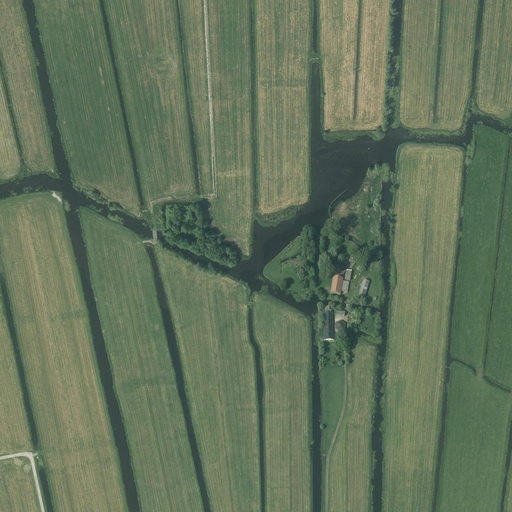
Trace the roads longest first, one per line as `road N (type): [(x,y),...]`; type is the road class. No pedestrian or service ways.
road 1 (track): [(107,0),(154,226)]
road 2 (track): [(347,308),(326,511)]
road 3 (track): [(205,0),(215,195)]
